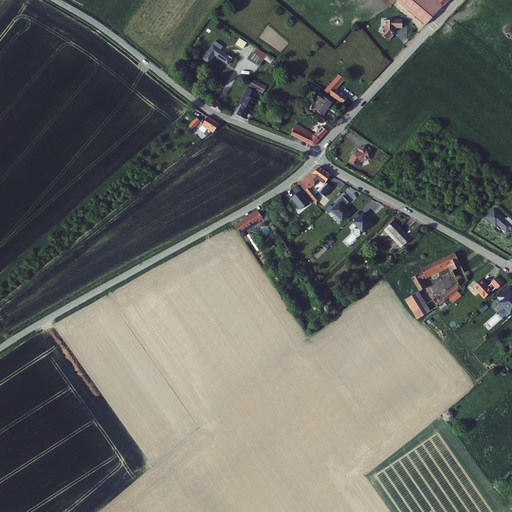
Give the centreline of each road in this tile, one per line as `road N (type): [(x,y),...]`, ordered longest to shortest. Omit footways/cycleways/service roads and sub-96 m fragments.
road 1 (residential): [(316,156),(274,192),(0,348)]
road 2 (unclassified): [(55,0),(204,106),(316,156)]
road 3 (unclassified): [(511,266),(316,156)]
road 4 (residential): [(457,0),(316,156)]
